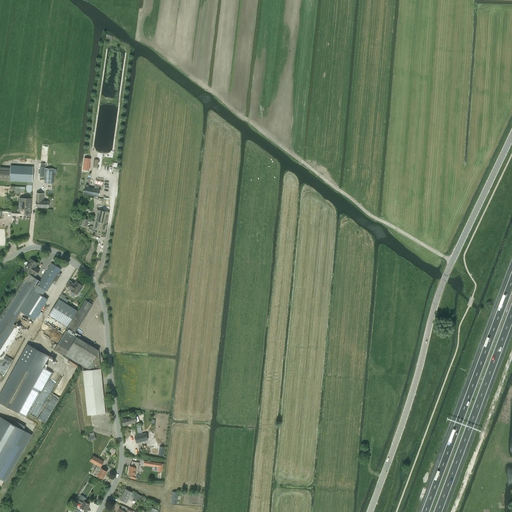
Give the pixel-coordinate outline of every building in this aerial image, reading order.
[(0,180),(26,182),(28,182),(27,185),(32,185),(32,182),(33,167),(11,166),(10,172),(0,171),(0,180)] [(53,183),(54,169),(45,169),(44,183),(53,183)] [(83,194),(98,197),(100,189),(85,186),(83,194)] [(36,193),(36,207),(48,207),(48,201),(43,201),(43,193),(36,193)] [(19,197),(19,209),(30,209),(31,198),(19,197)] [(97,209),(95,221),(106,223),(105,224),(107,225),(109,212),(97,209)] [(90,228),(94,229),(105,232),(107,225),(105,224),(106,223),(95,221),(94,226),(90,226),(90,228)] [(31,259),(24,269),(31,274),(32,272),(36,275),(40,269),(35,267),(38,263),(31,259)] [(28,273),(0,317),(0,357),(3,359),(19,329),(15,326),(16,325),(13,323),(21,311),(34,320),(48,299),(42,295),(45,290),(47,291),(52,283),(55,284),(61,274),(59,273),(61,269),(51,263),(40,281),(28,273)] [(70,281),(66,287),(71,290),(77,295),(81,289),(82,289),(83,287),(83,286),(83,285),(76,281),(75,284),(70,281)] [(59,299),(49,315),(68,326),(78,311),(67,304),(69,300),(61,296),(59,299)] [(75,332),(93,305),(85,300),(68,328),(75,332)] [(66,331),(55,349),(84,366),(87,368),(86,370),(83,371),(84,380),(102,379),(101,369),(100,369),(99,357),(96,355),(99,350),(71,334),(67,331),(66,331)] [(27,344),(0,393),(0,403),(18,413),(26,417),(51,372),(43,367),(49,356),(27,344)] [(105,413),(102,384),(102,379),(84,380),(88,415),(90,415),(105,413)] [(42,415),(39,420),(45,423),(48,419),(42,415)] [(0,478),(5,481),(31,434),(23,430),(25,426),(15,420),(13,424),(0,416),(0,478)] [(127,418),(121,420),(123,426),(137,422),(135,417),(127,420),(127,418)] [(89,441),(96,439),(94,432),(89,433),(90,436),(87,437),(89,441)] [(146,433),(135,437),(136,443),(147,440),(146,433)] [(104,461),(97,458),(93,455),(90,461),(97,465),(92,474),(97,477),(98,475),(103,478),(107,471),(101,468),(102,467),(101,467),(104,461)] [(164,464),(154,462),(144,460),(144,461),(143,465),(153,466),(159,467),(158,471),(162,472),(163,468),(164,464)] [(135,476),(135,471),(138,472),(139,462),(132,461),(131,466),(130,466),(128,475),(135,476)] [(126,503),(132,492),(126,489),(120,500),(126,503)] [(81,495),(77,501),(82,504),(81,508),(86,511),(90,504),(84,501),(86,498),(81,495)]
